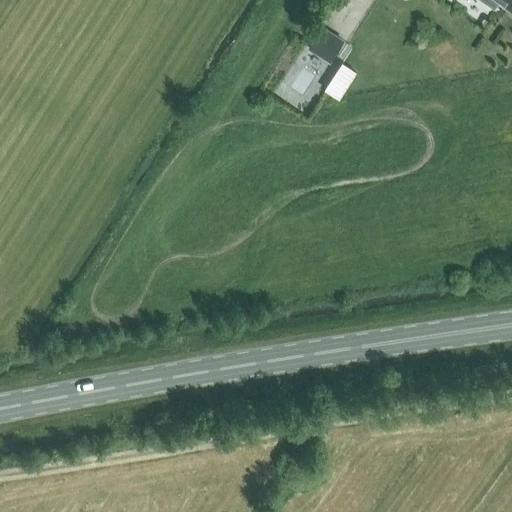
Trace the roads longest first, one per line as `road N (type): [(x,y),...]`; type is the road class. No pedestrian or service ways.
road 1 (primary): [(0,408),(511,325)]
road 2 (track): [(511,395),(0,477)]
